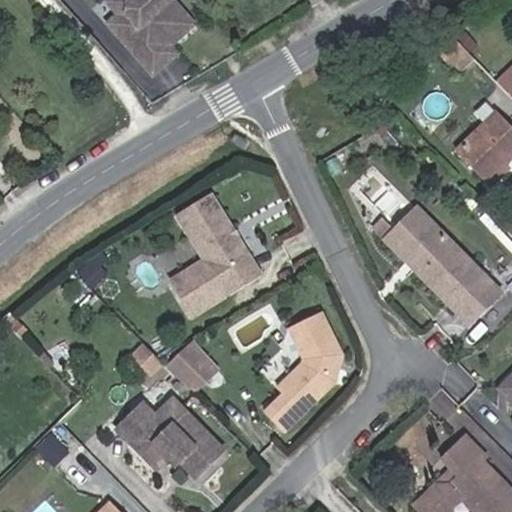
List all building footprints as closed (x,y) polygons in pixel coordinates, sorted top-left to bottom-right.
[(105,0),(114,10),(104,19),(108,23),(125,8),(124,0),(105,0)] [(189,21),(170,0),(124,0),(125,8),(108,23),(149,70),(164,56),(153,44),(157,41),(161,45),(165,42),(189,21)] [(481,60),(455,34),(438,50),(465,76),(481,60)] [(161,45),(157,41),(153,44),(164,56),(172,49),(165,42),(161,45)] [(511,164),(511,118),(504,111),(464,151),(494,182),(511,164)] [(266,275),(218,198),(184,219),(232,297),(266,275)] [(502,282),(496,288),(485,278),(491,272),(427,208),(396,240),(420,263),(425,257),(437,269),(444,262),(456,275),(450,281),(465,296),(460,302),(481,323),(511,292),(502,282)] [(450,281),(456,275),(444,262),(437,269),(425,257),(420,263),(460,302),(465,296),(450,281)] [(502,282),(491,272),(485,278),(496,288),(502,282)] [(285,433),(337,384),(339,376),(334,369),(337,360),(344,357),(323,314),(292,329),(307,360),(306,365),(280,390),(285,396),(267,414),(285,433)] [(177,350),(169,337),(153,346),(161,359),(177,350)] [(219,372),(191,343),(167,366),(195,395),(219,372)] [(162,363),(147,347),(135,359),(150,375),(162,363)] [(339,376),(344,357),(337,360),(334,369),(339,376)] [(227,451),(177,401),(160,418),(147,406),(122,431),(160,470),(172,459),(177,454),(185,462),(200,478),(227,451)] [(72,448),(55,430),(41,443),(59,461),(72,448)] [(511,511),(511,488),(486,462),(489,459),(466,436),(444,459),(454,470),(461,476),(451,486),(439,486),(416,508),(420,511),(455,511),(455,506),(464,498),(477,511),(511,511)] [(185,462),(177,454),(172,459),(180,467),(185,462)] [(451,486),(461,476),(454,470),(439,486),(451,486)] [(120,511),(112,503),(103,511),(120,511)]
